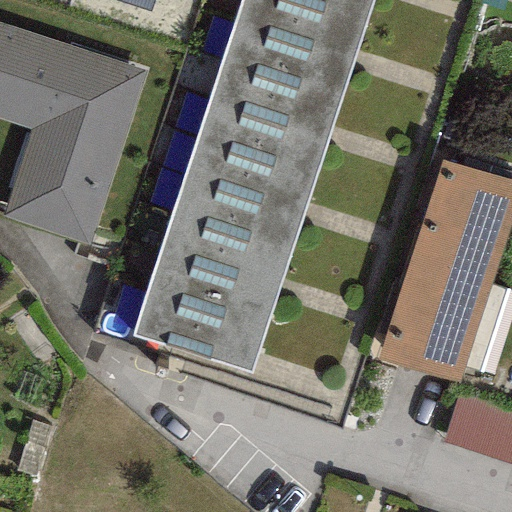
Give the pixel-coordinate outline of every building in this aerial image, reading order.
[(108,0),(148,13),(152,0),(108,0)] [(372,0),(243,0),(132,337),(249,375),(372,0)] [(145,72),(0,24),(0,119),(29,129),(0,217),(0,218),(88,247),(145,72)] [(511,217),(511,182),(441,160),(375,359),(457,385),(511,217)] [(511,411),(456,393),(440,443),(511,465),(511,411)]
